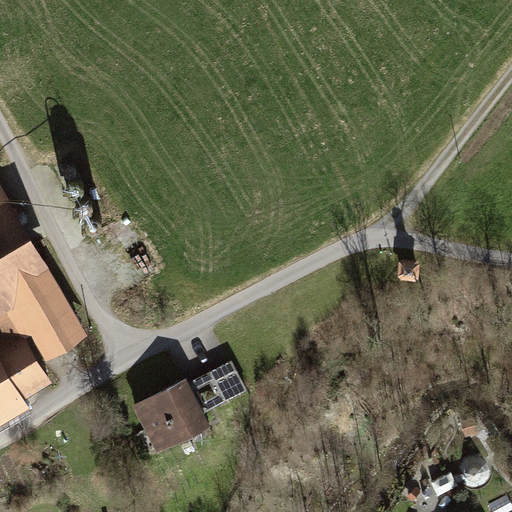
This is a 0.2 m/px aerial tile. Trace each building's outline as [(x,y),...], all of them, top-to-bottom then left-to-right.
[(103,227),(103,196),(86,195),(85,226),(103,227)] [(0,196),(0,326),(8,322),(9,316),(1,303),(18,293),(52,350),(78,335),(0,196)] [(403,260),(401,262),(401,273),(403,275),(414,276),(416,274),(417,262),(415,260),(403,260)] [(0,415),(25,401),(19,392),(49,375),(24,331),(0,345),(0,415)] [(206,373),(220,401),(245,389),(230,361),(206,373)] [(155,424),(165,442),(206,422),(184,379),(135,404),(147,428),(155,424)]
